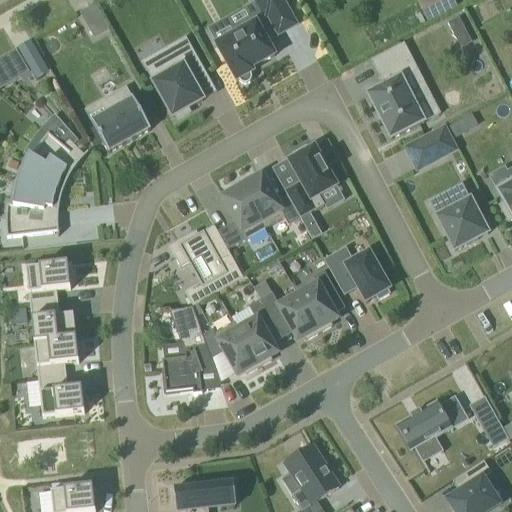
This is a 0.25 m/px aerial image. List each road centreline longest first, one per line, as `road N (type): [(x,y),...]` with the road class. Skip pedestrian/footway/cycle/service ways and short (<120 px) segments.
road 1 (residential): [(130,446),(122,324),(148,204),(169,181),(311,106),(335,114),(444,318)]
road 2 (residential): [(130,446),(240,431),(321,385)]
road 3 (residential): [(321,385),(402,511)]
road 4 (residential): [(321,385),(444,318)]
